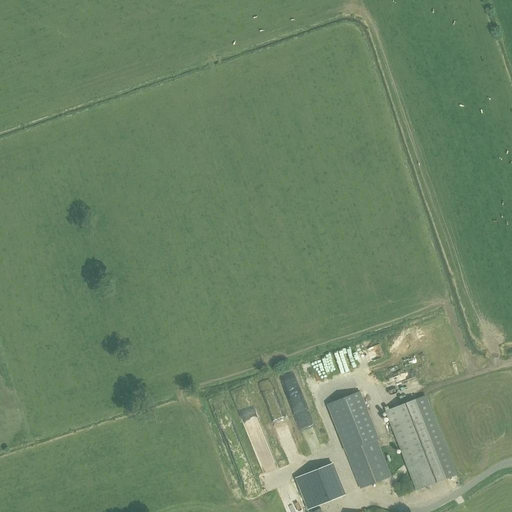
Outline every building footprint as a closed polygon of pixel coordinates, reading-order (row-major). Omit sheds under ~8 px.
[(386,382),(388,386),(398,381),(396,377),(386,382)] [(360,392),(327,404),(361,489),(391,477),(377,440),(378,439),(360,392)] [(385,411),(417,491),(456,475),(425,396),(385,411)] [(220,420),(227,439),(241,434),(234,415),(220,420)] [(267,474),(280,470),(270,439),(257,444),(267,474)] [(294,465),(301,462),(293,442),(285,445),(294,465)] [(296,478),(308,510),(344,495),(332,464),(296,478)]
